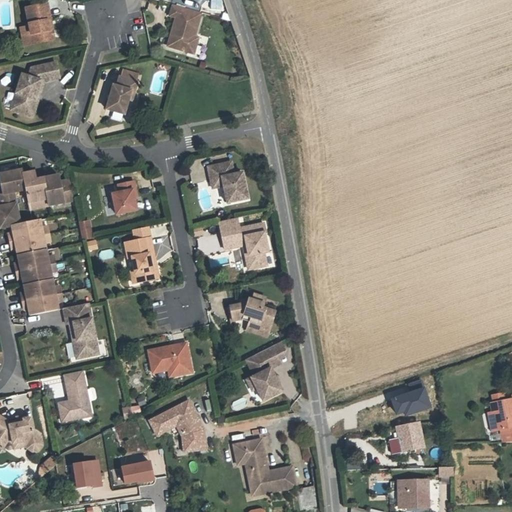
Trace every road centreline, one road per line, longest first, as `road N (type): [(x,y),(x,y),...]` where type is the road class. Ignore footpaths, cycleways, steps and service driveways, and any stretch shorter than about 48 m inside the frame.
road 1 (residential): [(271,123),(332,511)]
road 2 (residential): [(165,147),(193,292)]
road 3 (residential): [(68,148),(109,14)]
road 4 (residential): [(238,0),(271,123)]
